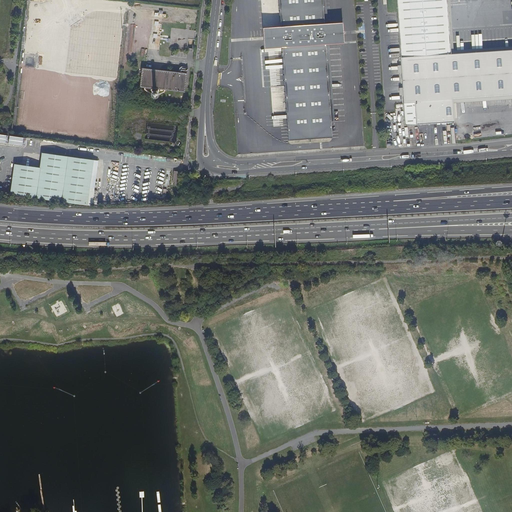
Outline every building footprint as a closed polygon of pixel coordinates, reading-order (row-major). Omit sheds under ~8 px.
[(324,25),(321,0),(278,0),(281,28),(262,29),(263,38),(264,49),(282,48),(290,144),(333,141),(325,46),(345,44),(344,33),(343,24),(324,25)] [(511,50),(452,54),(448,0),(397,0),(401,66),(403,102),(415,102),(416,123),(455,121),(453,100),(511,95),(511,50)] [(195,41),(196,32),(171,29),(169,48),(175,49),(175,51),(183,52),(183,49),(187,50),(188,41),(195,41)] [(139,88),(184,93),(187,74),(142,68),(139,88)] [(159,135),(159,140),(171,140),(171,134),(168,134),(168,132),(164,131),(164,134),(161,134),(162,130),(160,130),(160,135),(159,135)] [(8,145),(22,147),(22,139),(9,137),(8,145)] [(15,166),(10,196),(69,204),(72,204),(87,206),(89,193),(93,194),(96,171),(92,170),(93,163),(42,155),(40,170),(15,166)]
